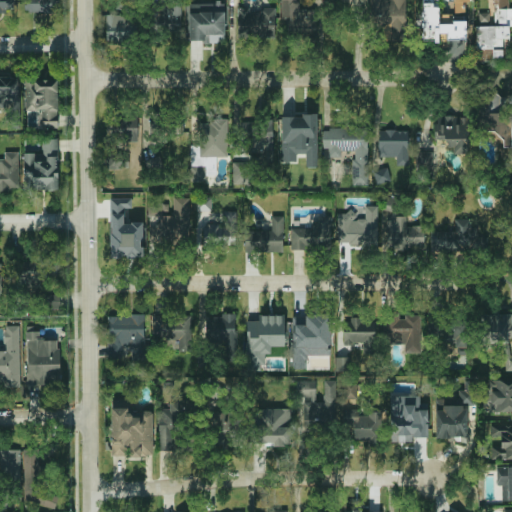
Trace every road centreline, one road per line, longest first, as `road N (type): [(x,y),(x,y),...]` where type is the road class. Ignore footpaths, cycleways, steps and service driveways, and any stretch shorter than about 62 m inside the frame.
road 1 (tertiary): [(88,511),(85,0)]
road 2 (residential): [(467,283),(88,284)]
road 3 (residential): [(446,78),(87,78)]
road 4 (residential): [(433,478),(228,480),(88,493)]
